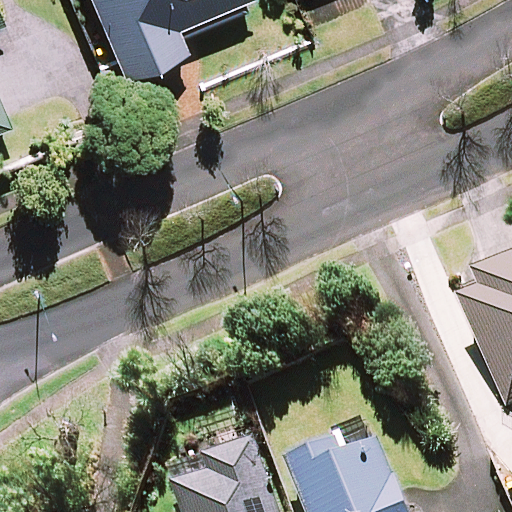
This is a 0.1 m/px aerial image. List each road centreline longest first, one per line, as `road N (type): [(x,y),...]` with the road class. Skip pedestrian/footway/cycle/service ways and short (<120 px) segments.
road 1 (tertiary): [(352,200),(62,339),(0,353)]
road 2 (tertiary): [(0,268),(318,121)]
road 3 (tertiary): [(318,121),(511,19)]
road 4 (tertiary): [(511,121),(352,200)]
